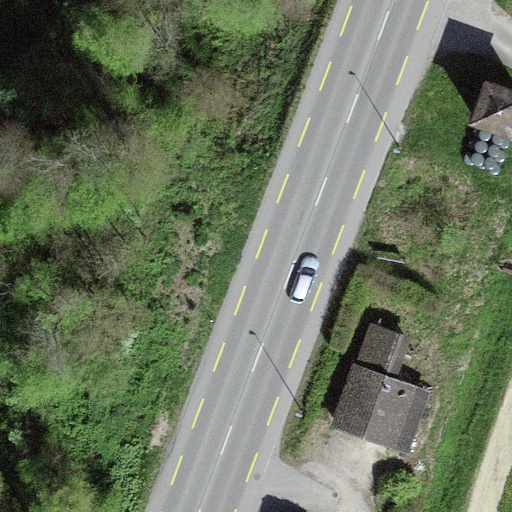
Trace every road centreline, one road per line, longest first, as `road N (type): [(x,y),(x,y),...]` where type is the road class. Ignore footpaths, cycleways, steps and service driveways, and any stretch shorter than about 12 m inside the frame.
road 1 (primary): [(215,511),(402,0)]
road 2 (track): [(401,1),(511,50)]
